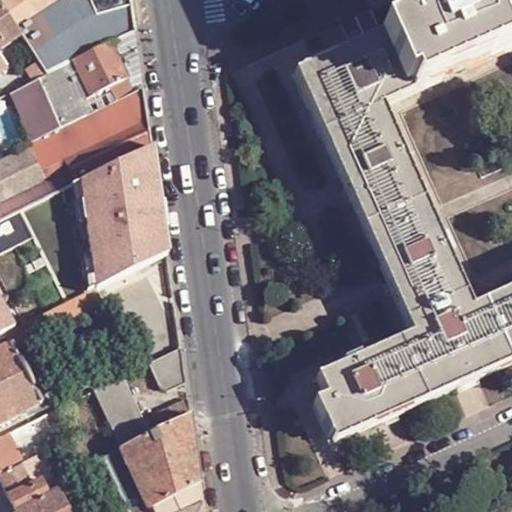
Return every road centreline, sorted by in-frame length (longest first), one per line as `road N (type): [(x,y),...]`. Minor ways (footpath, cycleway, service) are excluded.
road 1 (tertiary): [(242,511),(166,0)]
road 2 (residential): [(329,511),(511,430)]
